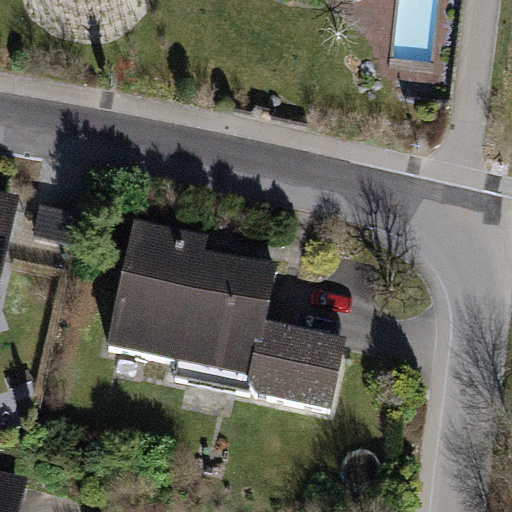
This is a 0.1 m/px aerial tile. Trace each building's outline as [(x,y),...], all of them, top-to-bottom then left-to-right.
[(0,281),(17,205),(0,201),(0,281)] [(90,222),(41,211),(34,241),(83,252),(90,222)] [(209,241),(134,226),(108,356),(249,386),(261,330),(273,272),(206,258),(209,241)] [(345,349),(261,330),(249,386),(259,405),(333,420),(345,349)] [(0,511),(21,511),(27,486),(0,480),(0,511)]
